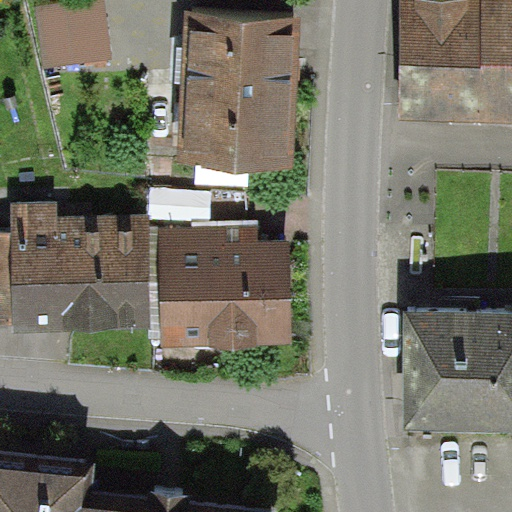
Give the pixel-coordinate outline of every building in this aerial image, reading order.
[(511,0),(407,0),(405,103),(511,105),(511,0)] [(103,5),(34,11),(40,79),(109,73),(103,5)] [(306,22),(195,19),(190,186),(301,189),(306,22)] [(210,196),(146,197),(147,226),(211,224),(210,196)] [(0,238),(0,337),(151,342),(154,228),(60,226),(61,211),(14,210),(13,239),(0,238)] [(298,248),(163,249),(157,350),(296,356),(298,248)] [(511,306),(412,307),(412,410),(511,409),(511,306)] [(274,511),(274,508),(188,502),(189,486),(157,482),(156,494),(86,486),(88,457),(0,449),(0,511),(274,511)]
